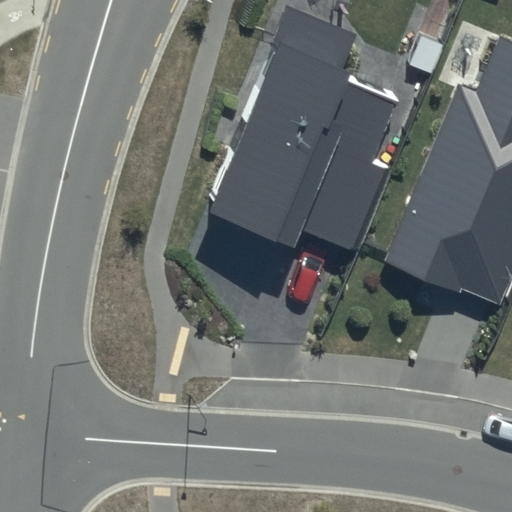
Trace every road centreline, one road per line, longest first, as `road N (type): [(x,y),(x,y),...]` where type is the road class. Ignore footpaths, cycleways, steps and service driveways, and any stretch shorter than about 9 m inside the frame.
road 1 (residential): [(24,431),(368,458),(511,488)]
road 2 (residential): [(69,150),(39,293),(24,431)]
road 3 (residential): [(115,0),(69,150)]
